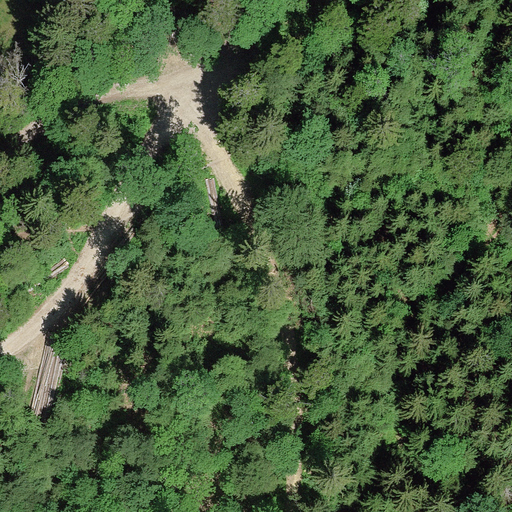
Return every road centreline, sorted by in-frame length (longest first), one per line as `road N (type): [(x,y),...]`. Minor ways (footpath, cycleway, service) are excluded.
road 1 (track): [(0,148),(85,93),(121,85),(157,85),(190,97),(215,125),(270,258),(296,381),(300,511)]
road 2 (track): [(190,97),(80,277),(0,349)]
